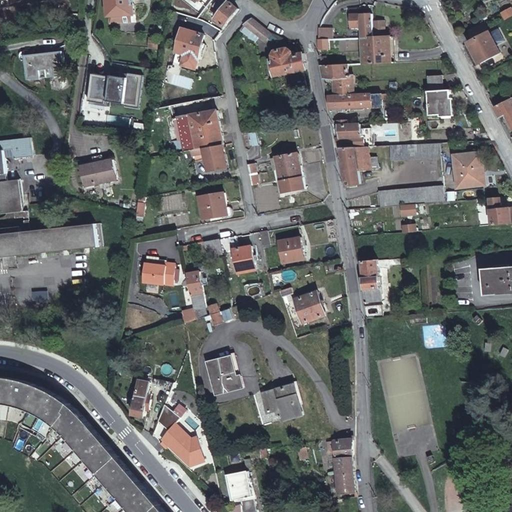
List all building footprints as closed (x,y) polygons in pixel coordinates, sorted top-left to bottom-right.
[(0,0),(0,38),(1,38),(0,33),(0,9),(27,4),(26,0),(0,0)] [(112,18),(131,17),(136,17),(135,0),(109,0),(110,18),(112,18)] [(222,30),(239,9),(226,0),(219,0),(214,7),(220,12),(214,21),(218,24),(216,26),(222,30)] [(511,7),(502,12),(505,20),(511,17),(511,7)] [(374,21),(373,13),(351,14),(352,28),(362,27),(363,38),(375,37),(374,21)] [(265,41),(271,34),(252,18),(244,25),(265,41)] [(485,20),(469,29),(474,39),(470,41),(480,63),(501,52),(485,20)] [(375,37),(386,37),(385,21),(374,21),(375,37)] [(205,36),(183,31),(178,55),(187,57),(185,67),(197,70),(205,36)] [(396,62),(395,36),(386,37),(375,37),(363,38),(364,63),(396,62)] [(329,39),(320,39),(320,49),(329,49),(329,39)] [(308,69),(305,53),(294,55),(293,51),(290,49),(277,51),(274,56),(275,59),(273,60),(276,75),(295,71),(298,88),(308,86),(305,69),(308,69)] [(65,52),(46,54),(48,78),(66,76),(65,52)] [(46,54),(27,56),(28,79),(48,78),(46,54)] [(187,57),(178,55),(176,65),(185,67),(187,57)] [(348,75),(347,64),(323,65),(325,77),(334,76),(348,75)] [(110,76),(91,73),(87,100),(104,103),(104,97),(107,98),(107,100),(123,102),(123,105),(138,107),(143,74),(127,72),(127,73),(121,72),(120,76),(110,74),(110,76)] [(335,96),(355,94),(353,74),(348,75),(334,76),(335,96)] [(430,90),(445,89),(444,74),(429,75),(429,90),(430,90)] [(452,113),(451,89),(445,89),(430,90),(431,114),(452,113)] [(329,96),(331,108),(389,105),(388,93),(355,94),(335,96),(329,96)] [(511,97),(496,106),(501,116),(508,113),(511,121),(511,97)] [(394,116),(407,115),(407,104),(393,105),(394,116)] [(173,142),(175,153),(200,149),(200,150),(206,149),(225,145),(218,110),(174,119),(178,141),(173,142)] [(348,120),(338,120),(341,137),(336,138),(338,148),(343,147),(365,146),(365,140),(364,136),(362,136),(361,125),(361,123),(348,124),(348,120)] [(371,124),(361,125),(362,136),(364,136),(365,140),(372,140),(373,140),(371,124)] [(260,146),(257,133),(250,134),(252,147),(260,146)] [(0,174),(1,174),(7,174),(5,150),(13,149),(14,158),(34,156),(32,138),(0,141),(0,174)] [(393,160),(443,157),(442,142),(392,145),(393,160)] [(229,167),(225,145),(206,149),(207,154),(210,171),(229,167)] [(365,146),(343,147),(347,184),(361,183),(359,168),(371,167),(370,146),(365,146)] [(462,166),(464,186),(487,184),(483,151),(456,154),(457,166),(462,166)] [(289,167),(302,165),(299,152),(277,156),(279,169),(289,167)] [(97,162),(106,160),(105,153),(96,155),(97,162)] [(116,158),(106,160),(97,162),(83,164),(87,184),(120,179),(116,158)] [(306,189),(302,165),(289,167),(279,169),(284,194),(306,189)] [(8,181),(2,181),(5,213),(24,211),(20,180),(8,181)] [(380,191),(380,206),(402,204),(415,203),(445,201),(444,186),(380,191)] [(218,214),(229,211),(225,192),(201,197),(205,219),(218,216),(218,214)] [(493,224),(511,222),(511,206),(502,207),(501,196),(490,197),(493,224)] [(140,198),(138,213),(137,215),(143,216),(146,197),(140,198)] [(415,203),(402,204),(403,214),(416,213),(415,203)] [(0,257),(100,247),(97,224),(0,234),(0,257)] [(271,247),(268,230),(261,232),(263,247),(271,247)] [(239,249),(237,236),(219,239),(222,253),(235,251),(239,273),(257,270),(253,247),(239,249)] [(305,259),(302,237),(280,240),(284,262),(305,259)] [(222,253),(219,239),(203,242),(206,258),(222,255),(222,253)] [(389,258),(362,261),(367,301),(382,301),(379,268),(389,267),(389,258)] [(177,264),(167,263),(167,267),(146,264),(144,282),(175,286),(177,264)] [(344,270),(342,263),(324,265),(326,273),(344,270)] [(511,266),(486,268),(487,294),(511,292),(511,266)] [(201,272),(188,274),(191,290),(194,309),(206,308),(201,272)] [(237,285),(229,287),(231,299),(240,297),(237,285)] [(292,288),(280,292),(282,298),(294,294),(292,288)] [(34,300),(48,300),(47,291),(33,291),(34,300)] [(327,316),(319,292),(296,299),(303,324),(327,316)] [(364,304),(366,317),(384,315),(383,310),(382,302),(364,304)] [(211,315),(219,313),(216,305),(208,308),(211,315)] [(223,310),(226,322),(236,319),(234,308),(223,310)] [(223,322),(219,313),(211,315),(214,325),(223,322)] [(239,376),(234,356),(222,359),(212,361),(219,393),(248,387),(246,374),(239,376)] [(0,377),(0,403),(9,404),(28,409),(43,417),(64,436),(89,463),(130,511),(165,511),(82,415),(59,395),(37,384),(14,378),(0,377)] [(139,379),(133,413),(145,416),(146,410),(150,411),(152,399),(148,398),(151,382),(147,381),(139,379)] [(306,415),(300,385),(267,392),(270,411),(282,409),(283,415),(281,415),(281,417),(283,416),(284,420),(306,415)] [(163,413),(156,428),(162,430),(168,415),(163,413)] [(353,458),(353,439),(327,443),(328,454),(335,454),(337,474),(355,472),(353,458)] [(320,465),(316,443),(307,445),(311,466),(320,465)] [(267,449),(258,450),(259,457),(268,456),(267,449)] [(254,497),(249,471),(227,475),(232,501),(254,497)] [(339,494),(357,492),(355,482),(355,472),(337,474),(339,494)]
